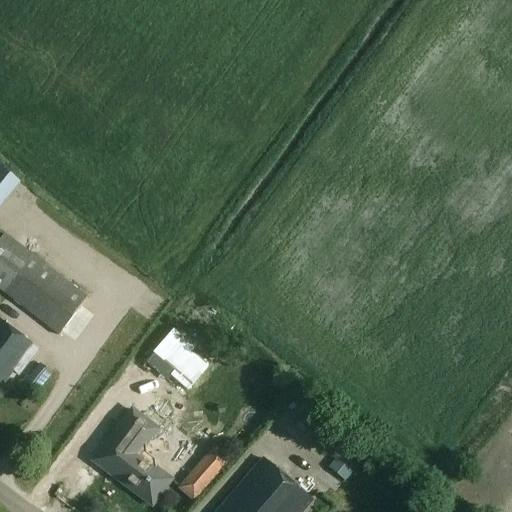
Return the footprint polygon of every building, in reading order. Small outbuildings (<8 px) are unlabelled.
[(0,218),(19,197),(9,188),(5,193),(0,188),(0,218)] [(0,240),(0,291),(59,336),(89,297),(6,233),(0,240)] [(37,351),(0,322),(0,382),(2,380),(5,383),(14,371),(18,375),(37,351)] [(208,368),(171,336),(157,353),(193,385),(208,368)] [(40,364),(25,382),(37,393),(53,374),(40,364)] [(133,409),(103,448),(116,458),(106,470),(121,482),(118,486),(135,499),(138,495),(154,507),(173,481),(138,455),(158,428),(133,409)] [(338,455),(351,439),(345,435),(333,425),(336,423),(321,410),(317,415),(314,412),(310,416),(307,413),(300,421),(338,455)] [(329,467),(346,480),(368,453),(351,439),(338,455),(329,467)] [(217,446),(179,488),(195,502),(232,460),(217,446)] [(301,511),(311,502),(263,461),(219,511),(301,511)] [(88,481),(65,474),(57,500),(70,504),(74,491),(84,494),(88,481)]
